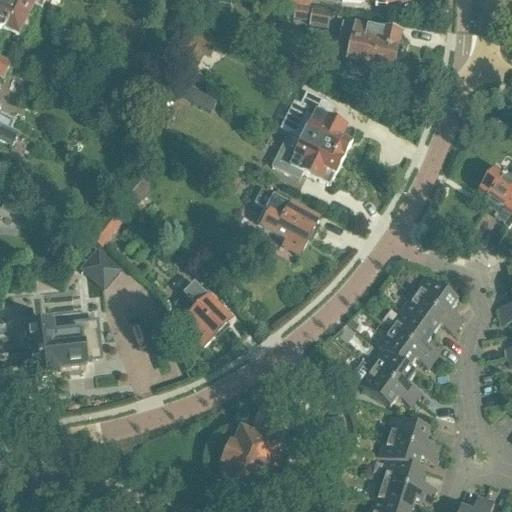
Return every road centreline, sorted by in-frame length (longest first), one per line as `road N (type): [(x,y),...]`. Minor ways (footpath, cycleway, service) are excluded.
road 1 (residential): [(46,475),(68,442),(169,414),(279,358),(346,307),(395,239)]
road 2 (residential): [(511,472),(479,459),(465,385),(483,295),(395,239)]
road 3 (residential): [(395,239),(446,132),(465,45)]
